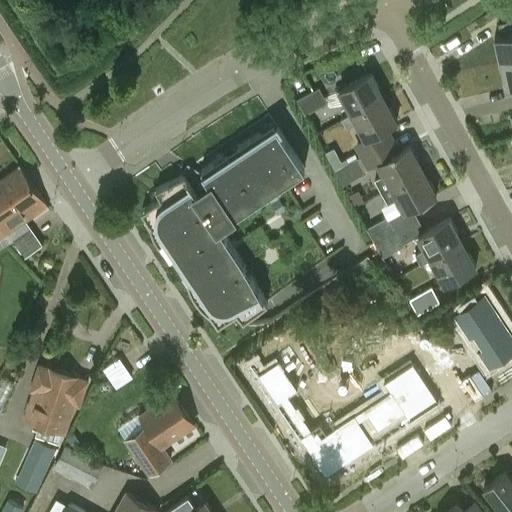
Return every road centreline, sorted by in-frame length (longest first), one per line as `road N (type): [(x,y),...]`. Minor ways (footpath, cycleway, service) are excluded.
road 1 (secondary): [(288,511),(68,181)]
road 2 (unclassified): [(349,16),(229,73),(68,181)]
road 3 (residential): [(511,238),(383,3)]
road 4 (residential): [(374,511),(511,417)]
road 5 (secondary): [(68,181),(0,78)]
